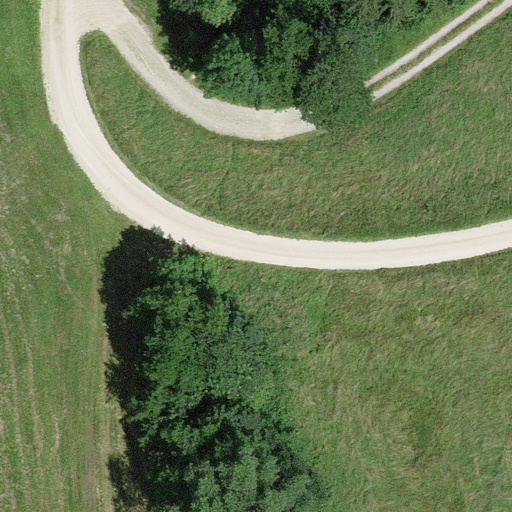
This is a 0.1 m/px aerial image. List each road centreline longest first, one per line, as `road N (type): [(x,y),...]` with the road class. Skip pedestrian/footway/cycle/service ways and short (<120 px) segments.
road 1 (track): [(511,236),(365,260),(168,232),(120,206),(69,116),(57,0)]
road 2 (track): [(499,0),(347,108),(248,131),(175,103),(83,0)]
